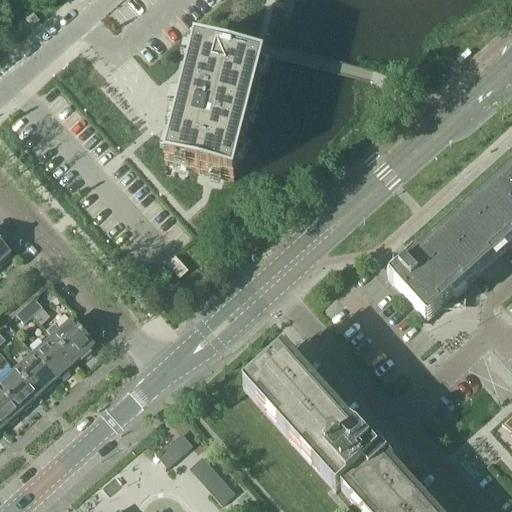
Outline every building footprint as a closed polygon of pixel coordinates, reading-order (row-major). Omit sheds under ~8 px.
[(170,143),(165,166),(178,170),(187,172),(212,178),(221,181),(234,184),(237,173),(237,172),(240,163),(240,161),(242,152),(243,149),(245,140),(249,126),(251,117),(251,116),(255,100),(256,98),(258,90),(261,77),(262,75),(264,67),(264,64),(195,47),(194,49),(192,58),(188,72),(186,81),(185,84),(183,93),(183,95),(177,116),(176,120),(174,130),(173,134),(170,143)] [(511,175),(412,265),(409,262),(404,261),(399,261),(395,262),(391,265),(389,269),(387,274),(388,279),(390,283),(428,325),(511,249),(511,175)] [(0,245),(0,265),(10,257),(0,245)] [(176,260),(167,267),(180,281),(189,273),(176,260)] [(34,302),(25,310),(33,319),(42,311),(34,302)] [(33,319),(25,310),(16,318),(24,326),(33,319)] [(71,323),(52,340),(75,365),(94,348),(71,323)] [(52,340),(33,357),(56,382),(75,365),(52,340)] [(244,391),(332,489),(337,495),(341,491),(359,511),(432,511),(381,454),(389,447),(376,434),(365,444),(285,355),(244,391)] [(33,357),(14,374),(37,399),(56,382),(33,357)] [(14,374),(0,386),(0,395),(18,416),(37,399),(14,374)] [(0,395),(0,432),(18,416),(0,395)] [(511,418),(502,428),(511,435),(511,437),(511,438),(511,418)] [(157,460),(168,471),(169,472),(194,450),(182,437),(157,460)] [(190,472),(223,510),(236,498),(203,460),(190,472)]
